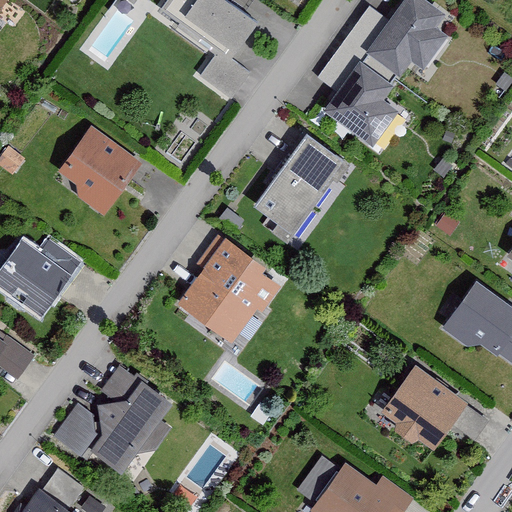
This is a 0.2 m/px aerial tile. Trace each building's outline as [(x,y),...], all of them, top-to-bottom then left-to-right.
[(169,0),(159,14),(216,56),(200,79),(230,101),(248,76),(230,62),(256,25),(221,0),(169,0)] [(442,17),(419,0),(403,0),(366,51),(400,76),(410,62),(424,71),(447,40),(433,29),(442,17)] [(57,37),(46,29),(41,37),(51,44),(57,37)] [(389,88),(356,65),(322,112),(371,147),(396,113),(380,101),(389,88)] [(79,186),(81,195),(104,212),(139,165),(93,132),(62,174),(79,186)] [(351,168),(306,135),(252,208),(277,226),(273,233),(289,244),(295,235),(291,233),(329,181),(337,187),(351,168)] [(22,161),(7,150),(0,160),(0,170),(10,178),(22,161)] [(278,288),(264,278),(262,268),(224,241),(177,307),(230,344),(255,309),(260,313),(278,288)] [(76,261),(50,243),(42,254),(25,242),(0,278),(0,280),(42,310),(76,261)] [(465,345),(482,344),(511,365),(511,310),(475,284),(442,329),(465,345)] [(0,366),(16,377),(32,354),(5,337),(3,340),(0,338),(0,366)] [(101,389),(113,398),(97,401),(98,416),(81,403),(58,432),(81,450),(88,442),(117,464),(165,402),(119,366),(101,389)] [(466,405),(412,366),(378,413),(397,427),(392,433),(412,448),(418,440),(433,451),(466,405)] [(375,487),(343,464),(338,471),(320,459),(296,492),(313,505),(308,511),(405,511),(413,501),(381,478),(375,487)] [(66,511),(79,495),(56,478),(42,498),(40,496),(28,511),(66,511)]
